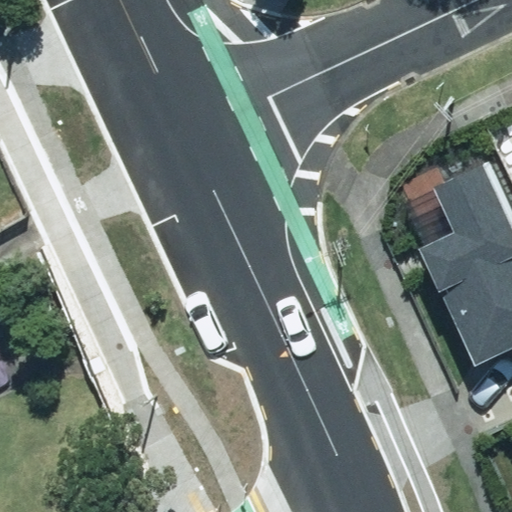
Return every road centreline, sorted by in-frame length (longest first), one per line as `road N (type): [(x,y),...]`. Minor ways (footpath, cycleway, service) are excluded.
road 1 (secondary): [(192,137),(355,504)]
road 2 (residential): [(192,137),(482,0)]
road 3 (secondary): [(129,0),(192,137)]
